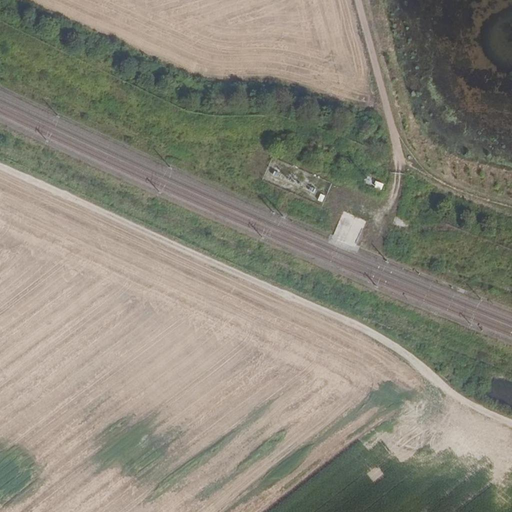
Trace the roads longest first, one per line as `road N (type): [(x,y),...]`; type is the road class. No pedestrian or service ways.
road 1 (track): [(511,422),(465,401),(355,324),(0,161)]
road 2 (track): [(355,0),(399,173),(374,247)]
